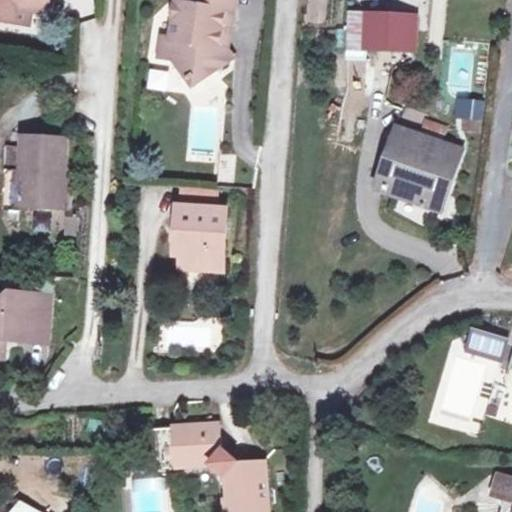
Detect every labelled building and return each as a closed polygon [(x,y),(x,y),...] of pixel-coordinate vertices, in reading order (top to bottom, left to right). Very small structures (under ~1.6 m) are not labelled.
[(0,0),(0,5),(1,6),(0,13),(0,17),(25,20),(27,5),(48,7),(48,0),(0,0)] [(186,86),(219,60),(205,45),(208,26),(225,28),(230,0),(196,0),(195,8),(169,4),(158,59),(168,61),(186,86)] [(172,0),(169,4),(195,8),(196,0),(172,0)] [(406,17),(359,15),(358,47),(404,49),(406,17)] [(219,60),(225,28),(208,26),(205,45),(219,60)] [(456,99),(456,118),(483,118),(482,99),(456,99)] [(423,207),(429,190),(436,192),(451,150),(430,143),(412,136),(410,136),(417,116),(397,108),(390,129),(399,132),(389,160),(383,159),(372,189),(423,207)] [(481,133),(481,119),(461,120),(461,133),(481,133)] [(417,122),(412,136),(430,143),(435,129),(417,122)] [(388,128),(378,157),(383,159),(389,160),(399,132),(390,129),(388,128)] [(16,173),(13,208),(56,210),(57,182),(60,143),(18,141),(18,152),(16,173)] [(0,171),(16,173),(18,152),(0,150),(0,171)] [(213,187),(230,187),(230,153),(213,153),(213,187)] [(0,212),(13,214),(13,208),(16,173),(0,171),(0,212)] [(67,183),(57,182),(56,210),(64,210),(67,183)] [(171,190),(171,209),(202,209),(202,190),(171,190)] [(429,190),(423,207),(430,209),(436,192),(429,190)] [(166,209),(165,236),(174,236),(173,260),(173,271),(214,271),(214,210),(202,209),(171,209),(166,209)] [(30,234),(53,234),(53,216),(30,216),(30,234)] [(59,239),(70,239),(71,216),(60,216),(59,239)] [(165,259),(173,260),(174,236),(165,236),(165,259)] [(0,358),(3,359),(4,340),(21,340),(21,330),(46,331),(46,293),(2,290),(0,297),(0,358)] [(511,327),(489,319),(483,335),(511,345),(511,327)] [(46,340),(46,331),(21,330),(21,340),(46,340)] [(511,345),(483,335),(482,340),(511,351),(511,345)] [(277,511),(272,458),(244,461),(229,446),(227,425),(163,430),(166,468),(214,465),(229,477),(232,511),(277,511)] [(511,511),(511,477),(495,473),(492,492),(500,503),(497,511),(511,511)]
